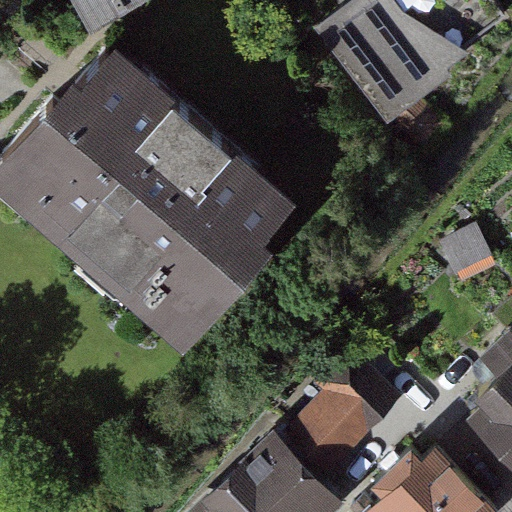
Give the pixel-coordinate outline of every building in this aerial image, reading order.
[(125,0),(132,11),(150,0),(125,0)] [(508,8),(501,0),(351,0),(321,25),(388,106),(508,8)] [(0,160),(0,177),(176,328),(282,205),(98,47),(0,160)] [(511,331),(508,327),(479,355),(501,378),(469,409),(511,453),(511,331)] [(289,421),(323,453),(390,382),(346,340),(320,368),(330,378),(289,421)] [(304,511),(330,487),(271,426),(180,511),(181,511),(304,511)] [(372,493),(389,511),(478,511),(494,498),(435,434),(372,493)] [(389,511),(372,493),(351,511),(389,511)]
